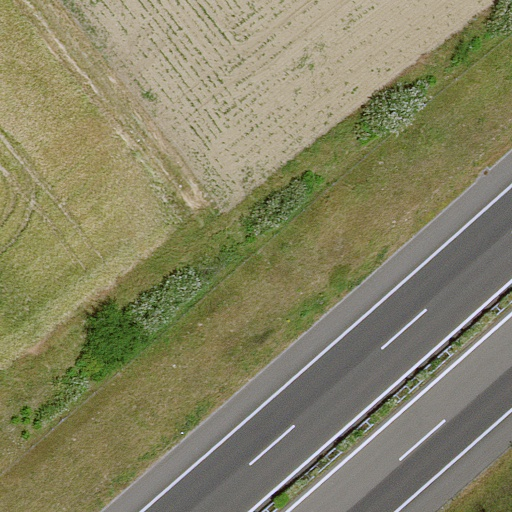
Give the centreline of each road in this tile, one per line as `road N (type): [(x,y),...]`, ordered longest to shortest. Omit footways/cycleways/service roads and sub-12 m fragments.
road 1 (motorway): [(511,234),(190,511)]
road 2 (motorway): [(334,511),(511,358)]
